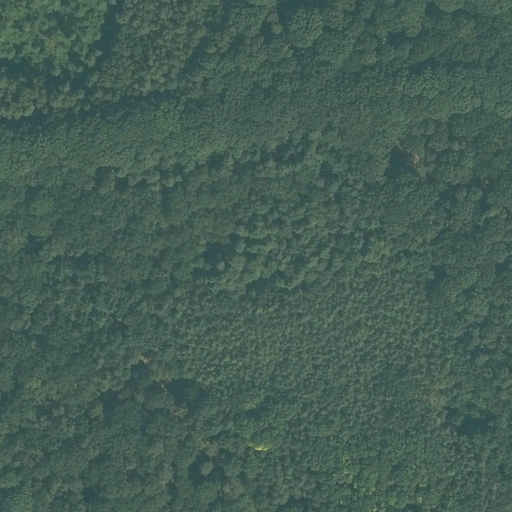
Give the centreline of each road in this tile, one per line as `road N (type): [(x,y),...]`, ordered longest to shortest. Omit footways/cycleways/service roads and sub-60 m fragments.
road 1 (track): [(511,62),(0,148)]
road 2 (track): [(327,94),(477,345),(511,342)]
